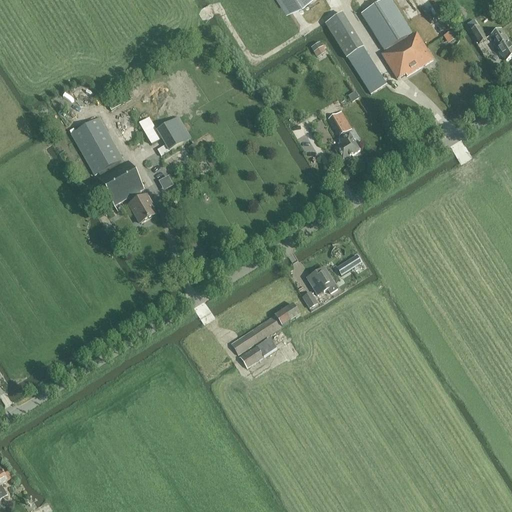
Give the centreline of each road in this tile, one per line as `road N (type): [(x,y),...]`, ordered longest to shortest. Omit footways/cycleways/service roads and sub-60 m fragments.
road 1 (tertiary): [(0,424),(511,103)]
road 2 (track): [(374,0),(351,13),(395,88),(419,95),(455,138)]
